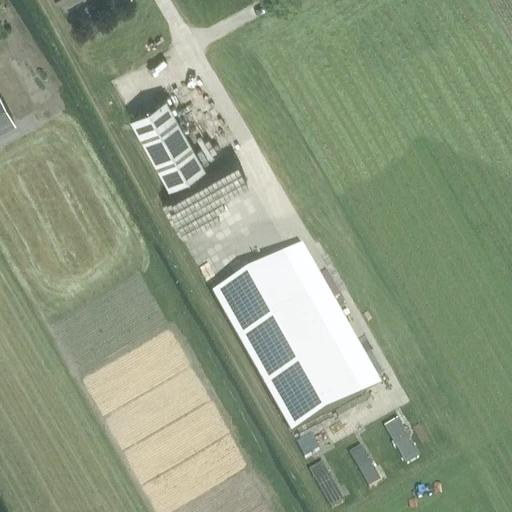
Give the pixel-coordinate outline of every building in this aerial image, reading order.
[(176,0),(186,21),(230,0),(176,0)] [(154,62),(115,83),(131,113),(170,91),(154,62)] [(0,133),(15,125),(0,97),(0,133)] [(170,188),(204,168),(165,100),(131,120),(170,188)] [(201,126),(225,125),(224,118),(200,119),(201,126)] [(301,248),(209,298),(288,441),(380,391),(301,248)] [(357,303),(346,308),(355,327),(367,322),(357,303)] [(433,452),(414,417),(401,424),(421,459),(433,452)] [(391,476),(403,469),(384,434),(371,441),(391,476)] [(354,451),(341,459),(361,493),(374,486),(354,451)] [(324,468),(312,476),(331,510),(344,503),(324,468)]
